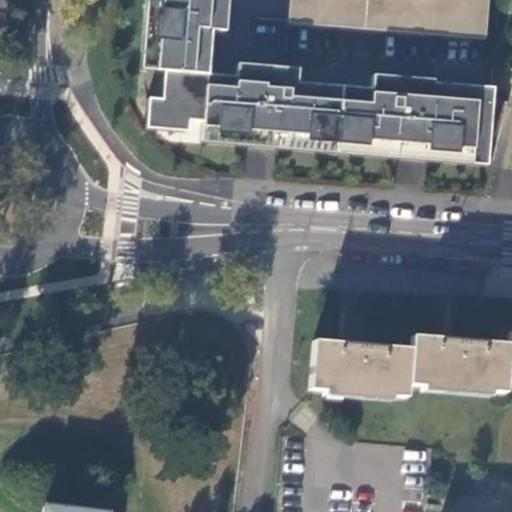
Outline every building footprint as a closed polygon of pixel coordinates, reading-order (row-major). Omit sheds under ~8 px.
[(142,0),(137,67),(144,68),(150,0),(142,0)] [(208,28),(210,0),(150,0),(144,68),(160,69),(167,70),(164,98),(157,97),(144,96),(141,127),(184,130),(185,120),(198,121),(197,132),(259,138),(410,151),(483,157),(488,97),(367,87),(293,81),(232,75),(204,73),(208,28)] [(224,0),(210,0),(208,28),(222,29),(224,0)] [(289,0),(287,22),(482,42),(486,0),(289,0)] [(294,67),(233,62),(232,75),(293,81),(294,67)] [(160,69),(157,97),(164,98),(167,70),(160,69)] [(368,76),(367,87),(488,97),(489,86),(425,81),(368,76)] [(197,132),(196,140),(243,144),(258,145),(276,147),(394,157),(409,158),(426,160),(482,164),(483,157),(410,151),(259,138),(197,132)] [(511,331),(505,331),(504,344),(500,382),(511,382),(511,331)] [(406,348),(403,387),(417,388),(416,393),(485,399),(486,394),(499,395),(500,382),(504,344),(447,339),(440,338),(431,338),(408,335),(407,339),(407,343),(406,348)] [(401,399),(403,387),(406,348),(366,344),(342,342),(336,342),(310,339),(306,389),(321,391),(320,397),(387,403),(388,398),(401,399)] [(426,511),(427,510),(427,508),(428,501),(428,498),(433,449),(340,441),(322,439),(284,436),(277,511),(426,511)]
